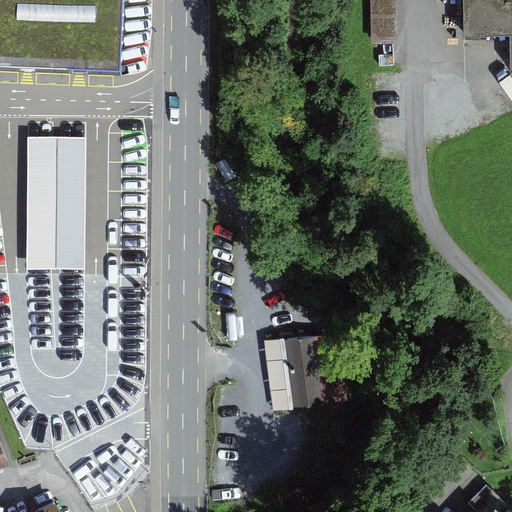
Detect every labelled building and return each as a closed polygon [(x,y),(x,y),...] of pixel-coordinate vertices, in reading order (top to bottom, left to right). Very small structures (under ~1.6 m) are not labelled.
[(122,0),(0,0),(0,63),(120,69),(122,0)] [(396,35),(394,0),(373,0),(375,36),(396,35)] [(511,0),(465,0),(465,33),(509,32),(511,66),(511,0)] [(87,132),(26,132),(25,263),(86,263),(87,132)] [(294,406),(347,400),(338,333),(286,339),(294,406)] [(10,379),(33,434),(125,396),(102,339),(64,355),(59,343),(42,350),(48,364),(10,379)] [(511,511),(511,505),(489,484),(473,501),(484,511),(511,511)]
